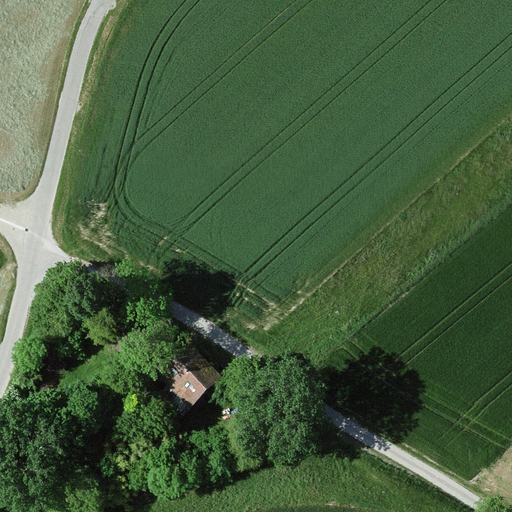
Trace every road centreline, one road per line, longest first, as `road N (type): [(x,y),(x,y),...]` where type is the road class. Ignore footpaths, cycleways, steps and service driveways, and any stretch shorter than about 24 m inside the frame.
road 1 (track): [(481,511),(28,247)]
road 2 (tertiary): [(103,0),(86,22),(55,131),(0,364)]
